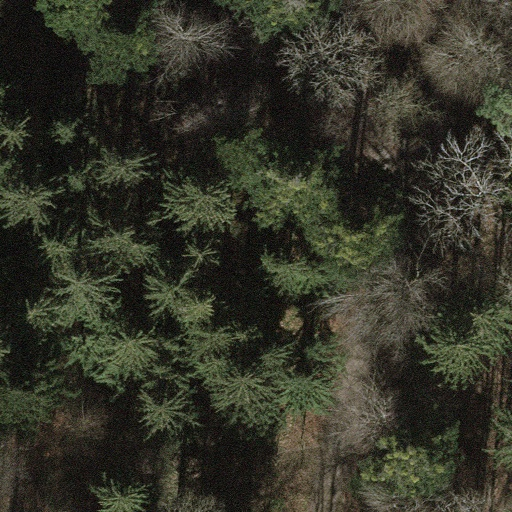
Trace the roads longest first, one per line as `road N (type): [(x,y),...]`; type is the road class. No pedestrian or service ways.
road 1 (track): [(399,211),(324,511)]
road 2 (track): [(339,0),(399,211)]
road 3 (track): [(445,0),(399,211)]
